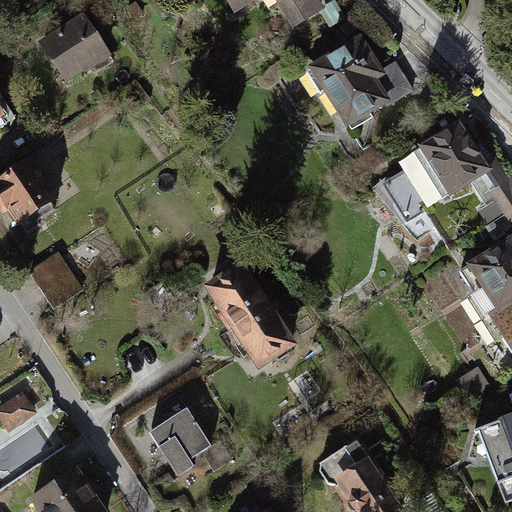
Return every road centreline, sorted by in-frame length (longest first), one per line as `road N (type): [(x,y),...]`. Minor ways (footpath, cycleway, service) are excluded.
road 1 (residential): [(0,296),(148,511)]
road 2 (secondary): [(398,0),(511,110)]
